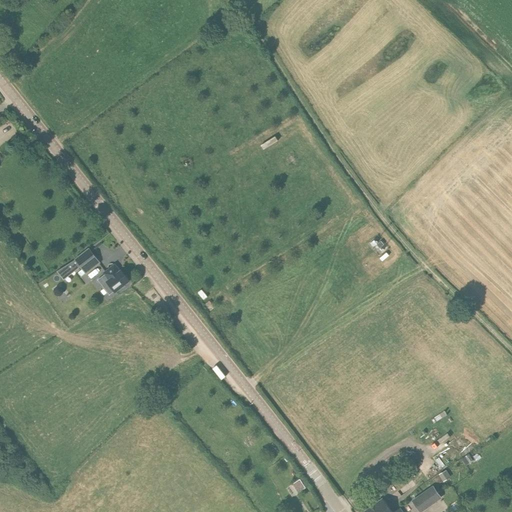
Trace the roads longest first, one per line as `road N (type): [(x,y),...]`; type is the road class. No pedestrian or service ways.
road 1 (tertiary): [(341,511),(0,79)]
road 2 (track): [(511,352),(400,239),(227,0)]
